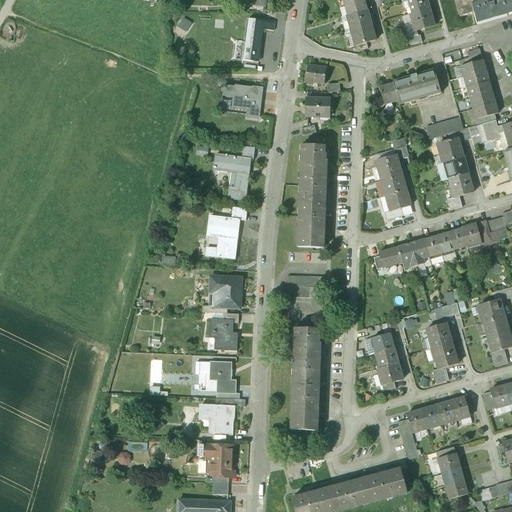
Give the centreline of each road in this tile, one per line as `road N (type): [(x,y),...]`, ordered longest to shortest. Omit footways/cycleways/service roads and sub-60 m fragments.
road 1 (track): [(194,78),(70,511)]
road 2 (residential): [(292,48),(267,266),(260,466)]
road 3 (residential): [(353,241),(346,410),(354,432)]
road 4 (residential): [(359,65),(353,241)]
road 5 (residential): [(354,432),(372,409),(511,369)]
road 6 (residential): [(353,241),(511,200)]
road 7 (residential): [(493,38),(359,65)]
